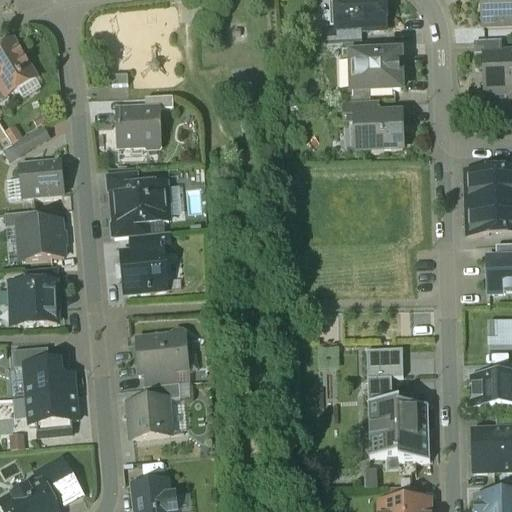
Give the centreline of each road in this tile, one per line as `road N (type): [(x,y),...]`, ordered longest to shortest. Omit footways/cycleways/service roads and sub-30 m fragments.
road 1 (residential): [(59,0),(112,511)]
road 2 (residential): [(445,145),(454,511)]
road 3 (residential): [(445,145),(437,129),(436,22),(427,0)]
